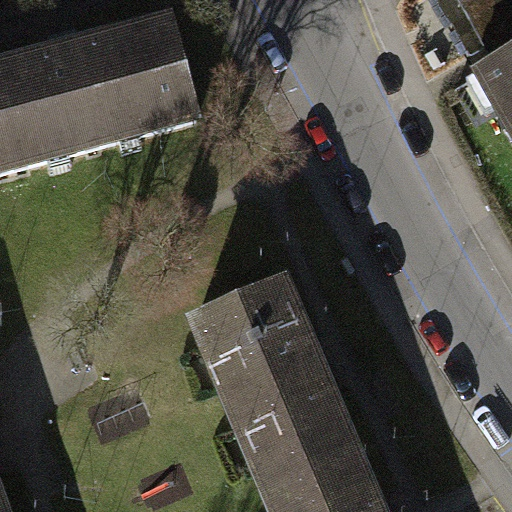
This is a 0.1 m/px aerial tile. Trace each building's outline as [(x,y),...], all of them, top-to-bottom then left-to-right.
[(511,0),(457,0),(495,67),(511,57),(511,0)] [(167,32),(0,77),(0,154),(6,177),(193,126),(167,32)] [(511,57),(495,67),(480,75),(511,129),(511,57)] [(347,457),(275,283),(184,321),(257,495),(347,457)] [(370,511),(347,457),(257,495),(264,511),(370,511)]
